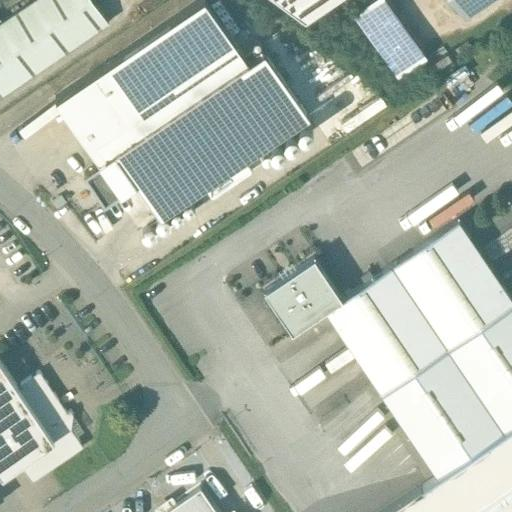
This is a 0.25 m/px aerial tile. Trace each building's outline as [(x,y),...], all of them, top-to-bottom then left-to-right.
[(94,0),(30,0),(0,20),(0,93),(108,20),(94,0)] [(214,0),(184,0),(55,84),(99,151),(118,139),(163,209),(317,109),(270,37),(248,51),(214,0)] [(385,0),(372,0),(355,13),(397,72),(424,53),(385,0)] [(457,0),(467,13),(485,0),(457,0)] [(463,204),(511,180),(511,156),(488,167),(493,177),(458,193),(463,204)] [(511,297),(458,217),(325,306),(381,389),(511,301),(511,297)] [(314,254),(264,287),(292,329),(325,306),(342,295),(314,254)] [(511,511),(511,301),(381,389),(437,472),(376,511),(511,511)] [(19,388),(0,359),(0,471),(2,474),(23,461),(54,439),(19,388)] [(67,412),(39,370),(20,383),(22,386),(19,388),(54,439),(23,461),(25,463),(21,466),(31,480),(83,445),(71,428),(73,413),(70,409),(67,412)] [(222,511),(200,479),(150,511),(239,511),(234,503),(222,511)]
